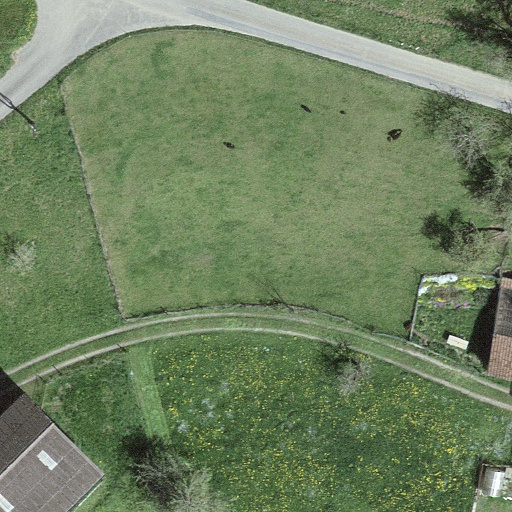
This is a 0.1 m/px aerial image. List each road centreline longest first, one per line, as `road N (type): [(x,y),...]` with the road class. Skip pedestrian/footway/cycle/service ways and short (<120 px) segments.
road 1 (track): [(0,374),(133,322),(219,313),(325,318),(511,401)]
road 2 (track): [(511,78),(264,0)]
road 3 (track): [(0,111),(90,0)]
